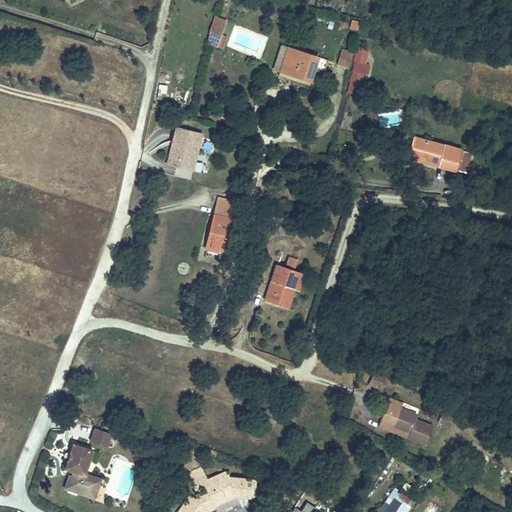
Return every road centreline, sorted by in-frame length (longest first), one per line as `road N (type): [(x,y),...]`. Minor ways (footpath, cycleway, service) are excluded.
road 1 (residential): [(41,511),(20,493),(20,475),(110,247),(152,58)]
road 2 (track): [(0,85),(105,119),(135,151)]
